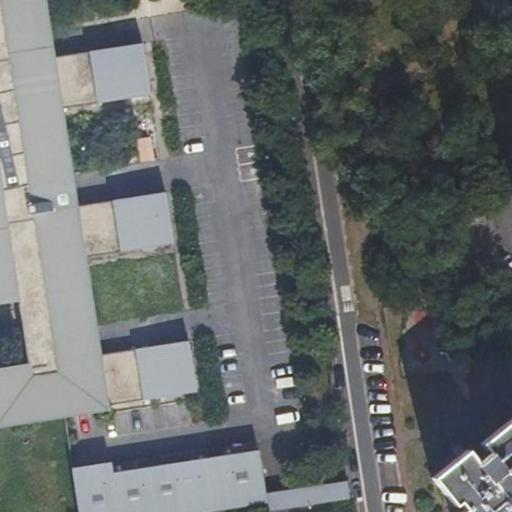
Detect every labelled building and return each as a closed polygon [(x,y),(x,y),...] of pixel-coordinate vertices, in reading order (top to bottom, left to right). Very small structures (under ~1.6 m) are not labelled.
[(0,370),(0,421),(64,412),(195,392),(187,341),(92,356),(77,259),(173,244),(164,192),(69,207),(54,110),(150,96),(142,44),(46,59),(44,48),(40,48),(32,0),(0,0),(0,303),(17,301),(27,366),(0,370)] [(134,137),(137,161),(154,158),(150,135),(134,137)] [(453,511),(511,511),(511,410),(476,439),(482,447),(470,456),(458,441),(424,469),(450,501),(454,498),(461,506),(453,511)] [(254,442),(73,470),(79,511),(162,511),(262,497),(262,493),(259,475),(254,442)] [(316,504),(348,500),(346,483),(314,487),(316,504)] [(316,504),(314,487),(284,490),(262,493),(262,497),(265,511),(287,508),(316,504)]
